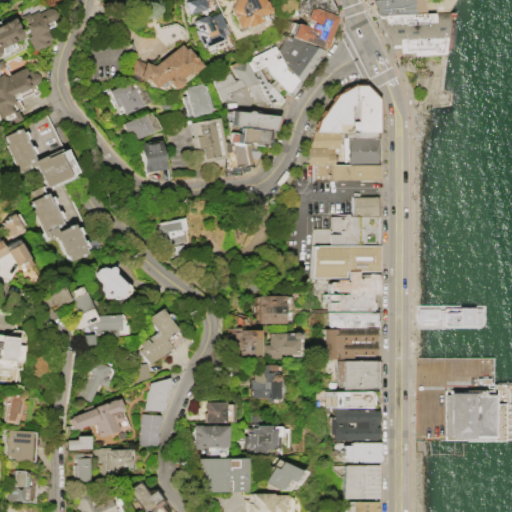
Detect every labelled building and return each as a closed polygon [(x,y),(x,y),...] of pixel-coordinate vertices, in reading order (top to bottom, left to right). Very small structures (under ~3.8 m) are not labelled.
[(201,0),(205,10),(206,13),(217,9),(225,27),(223,28),(228,38),(200,49),(187,19),(201,13),(201,12),(186,16),(182,0),(201,0)] [(261,0),(262,1),(263,0),(268,10),(257,15),(259,20),(245,27),(244,24),(237,28),(229,10),(230,10),(229,8),(232,0),(261,0)] [(295,0),(328,0),(334,12),(332,13),(314,6),(296,14),(291,2),(295,0)] [(423,0),(424,12),(376,14),(374,13),(373,9),(373,7),(370,0),(423,0)] [(51,19),(51,20),(42,24),(49,38),(47,39),(49,43),(40,47),(39,46),(32,50),(25,36),(28,35),(19,16),(26,12),(27,14),(35,10),(36,12),(45,8),(47,8),(49,7),(51,8),(52,9),(53,11),(54,12),(54,14),(53,16),(52,18),(51,19)] [(291,36),(297,22),(305,25),(306,23),(304,22),(308,9),(312,7),(335,16),(323,48),(291,36)] [(424,12),(433,12),(433,13),(447,13),(442,53),(411,54),(411,51),(397,52),(397,47),(391,47),(376,14),(424,12)] [(0,21),(10,17),(14,26),(12,27),(14,28),(15,29),(16,30),(17,31),(17,33),(17,35),(16,36),(15,38),(14,39),(0,45),(0,21)] [(298,81),(290,73),(276,49),(281,42),(286,35),(320,49),(315,56),(317,57),(312,64),(310,63),(309,64),(311,65),(306,72),(304,71),(298,81)] [(151,65),(177,43),(181,49),(184,47),(189,53),(187,54),(188,56),(190,55),(198,64),(186,74),(184,72),(177,78),(179,80),(178,84),(174,88),(169,88),(162,79),(152,87),(147,82),(135,77),(136,76),(127,72),(133,58),(142,62),(142,61),(151,65)] [(298,81),(288,95),(269,74),(267,71),(265,66),(260,69),(266,81),(267,81),(282,98),(278,104),(278,105),(266,104),(255,80),(245,60),(273,45),(276,49),(290,73),(298,81)] [(255,80),(243,86),(242,85),(226,93),(229,99),(220,101),(212,80),(223,75),(221,71),(228,68),(229,70),(228,71),(233,80),(236,79),(230,67),(231,66),(230,64),(243,57),(245,60),(255,80)] [(36,83),(27,87),(15,92),(9,95),(13,103),(10,104),(14,111),(17,109),(21,119),(17,121),(16,120),(14,121),(13,120),(10,122),(11,123),(5,125),(0,114),(0,74),(2,73),(3,75),(5,75),(5,76),(7,75),(7,74),(23,66),(26,71),(29,69),(30,72),(32,72),(34,72),(36,73),(38,74),(39,76),(39,78),(38,80),(37,82),(36,83)] [(147,101),(121,113),(118,105),(114,107),(107,90),(128,80),(134,82),(139,91),(142,90),(147,101)] [(183,87),(201,82),(201,84),(204,85),(204,88),(204,90),(206,91),(210,109),(207,110),(208,111),(197,114),(197,115),(190,116),(189,114),(185,115),(183,107),(184,107),(181,95),(185,95),(183,87)] [(350,84),(350,88),(351,88),(351,103),(348,105),(347,123),(335,123),(335,131),(311,131),(317,118),(334,93),(350,84)] [(357,131),(375,131),(375,99),(362,85),(354,85),(354,98),(357,98),(357,131)] [(229,124),(231,109),(278,115),(273,129),(229,124)] [(120,123),(148,111),(150,116),(152,115),(157,128),(133,139),(128,130),(124,132),(120,123)] [(225,157),(221,158),(222,164),(215,166),(214,159),(196,163),(194,149),(191,150),(189,136),(192,136),(189,122),(217,116),(225,157)] [(69,175),(57,151),(46,157),(44,154),(35,159),(18,127),(2,135),(6,143),(4,144),(15,166),(13,167),(16,174),(35,164),(46,186),(69,175)] [(227,141),(228,132),(237,132),(238,127),(267,129),(266,137),(269,137),(268,144),(266,144),(265,145),(251,144),(251,142),(247,142),(247,143),(246,143),(249,163),(234,165),(231,151),(225,152),(224,142),(227,141)] [(311,131),(306,146),(336,147),(336,132),(311,131)] [(164,168),(143,172),(138,142),(143,142),(144,143),(153,142),(153,140),(159,139),(164,168)] [(345,139),(346,164),(375,164),(375,139),(345,139)] [(332,148),(305,147),(305,164),(332,164),(332,148)] [(377,164),(311,164),(311,180),(377,180),(377,164)] [(47,237),(32,209),(34,208),(30,200),(46,192),(64,227),(72,223),(87,252),(71,261),(68,253),(66,254),(58,239),(57,239),(55,236),(50,238),(49,236),(47,237)] [(376,196),(350,196),(350,215),(376,215),(376,196)] [(12,212),(21,227),(9,234),(8,232),(5,233),(0,225),(3,224),(2,222),(4,221),(3,220),(6,218),(6,216),(12,212)] [(376,215),(376,229),(376,244),(311,244),(311,228),(328,228),(328,215),(376,215)] [(182,216),(185,228),(179,230),(182,241),(162,246),(157,225),(159,225),(158,222),(182,216)] [(0,243),(2,246),(15,238),(17,242),(17,241),(31,264),(24,268),(21,263),(19,264),(18,262),(14,265),(6,251),(0,254),(0,243)] [(311,277),(311,245),(376,245),(376,270),(342,271),(342,276),(311,277)] [(109,298),(107,298),(106,298),(104,297),(103,295),(103,294),(103,292),(102,291),(101,289),(101,288),(100,285),(100,283),(99,282),(96,278),(95,276),(94,275),(94,273),(95,271),(96,270),(97,268),(98,267),(100,267),(102,266),(104,267),(105,267),(107,268),(107,267),(108,266),(110,266),(111,266),(113,266),(113,268),(114,269),(114,273),(124,283),(125,284),(125,286),(125,288),(125,290),(124,291),(124,298),(109,298)] [(343,279),(343,281),(345,281),(345,271),(354,271),(354,277),(356,277),(356,280),(357,280),(357,277),(358,277),(358,273),(364,273),(374,273),(374,277),(375,277),(375,293),(373,293),(373,294),(370,294),(370,293),(369,293),(369,301),(371,303),(371,307),(369,309),(369,310),(350,310),(350,307),(345,307),(345,310),(327,310),(327,301),(335,301),(335,299),(326,299),(326,293),(345,293),(345,289),(343,289),(343,291),(335,291),(335,289),(328,289),(327,281),(335,281),(335,279),(343,279)] [(62,285),(66,292),(79,285),(83,292),(84,291),(92,306),(77,314),(70,301),(55,309),(47,293),(62,285)] [(259,295),(283,294),(283,322),(259,323),(259,295)] [(416,318),(415,318),(414,317),(413,315),(413,314),(414,312),(415,311),(416,311),(416,308),(437,308),(437,309),(441,310),(441,308),(456,308),(456,307),(472,307),(472,308),(479,308),(479,312),(479,313),(480,314),(480,315),(481,317),(481,318),(481,320),(481,321),(480,323),(479,324),(478,325),(440,325),(440,319),(435,319),(435,322),(416,322),(416,318)] [(170,346),(167,348),(169,351),(163,356),(161,353),(147,363),(141,354),(140,355),(135,348),(137,347),(138,349),(142,347),(139,343),(146,338),(149,342),(151,340),(148,336),(156,330),(147,317),(160,308),(176,329),(164,338),(170,346)] [(329,327),(329,311),(376,311),(376,328),(329,327)] [(118,314),(119,329),(116,330),(116,335),(92,336),(93,344),(80,344),(80,334),(91,333),(91,329),(88,329),(86,325),(97,319),(97,315),(118,314)] [(226,327),(239,327),(239,329),(259,329),(260,358),(226,358),(226,327)] [(373,328),(373,340),(369,340),(369,342),(373,342),(373,354),(351,355),(351,356),(343,356),(343,358),(323,358),(323,328),(373,328)] [(295,353),(279,353),(279,358),(262,358),(262,344),(268,344),(268,332),(291,332),(292,331),(295,331),(297,333),(297,336),(295,338),(295,353)] [(0,335),(15,337),(14,344),(22,345),(20,361),(13,360),(12,367),(0,365),(0,335)] [(99,384),(97,384),(89,401),(76,395),(85,376),(82,375),(90,357),(109,367),(104,376),(106,377),(107,379),(107,380),(107,382),(106,384),(104,385),(102,385),(101,385),(99,384)] [(376,360),(376,389),(341,389),(341,380),(337,380),(337,378),(335,378),(335,360),(376,360)] [(276,397),(270,397),(270,402),(265,402),(265,399),(258,399),(258,398),(257,398),(257,397),(250,397),(250,388),(247,388),(247,378),(250,378),(250,372),(260,372),(260,364),(264,364),(264,371),(267,371),(267,363),(274,363),(274,371),(275,371),(275,374),(276,376),(276,378),(275,379),(276,397)] [(160,412),(142,409),(144,399),(143,399),(145,390),(146,391),(148,382),(168,376),(166,389),(165,388),(162,401),(164,401),(162,409),(161,409),(160,412)] [(324,391),(370,390),(370,407),(324,408),(324,391)] [(445,436),(443,436),(442,394),(446,394),(446,392),(471,392),(471,393),(492,393),(492,436),(471,436),(471,438),(445,438),(445,436)] [(2,421),(7,394),(21,396),(16,423),(2,421)] [(112,398),(112,399),(117,397),(122,409),(117,411),(120,419),(114,421),(117,429),(98,436),(92,421),(75,428),(75,427),(72,428),(67,418),(70,417),(70,416),(92,407),(92,406),(103,402),(103,403),(105,402),(105,401),(112,398)] [(222,422),(203,422),(203,401),(222,401),(222,403),(228,403),(228,421),(222,421),(222,422)] [(344,408),(344,409),(347,408),(347,409),(349,409),(353,408),(353,409),(356,409),(360,409),(366,409),(366,408),(370,408),(370,410),(375,410),(376,422),(374,422),(374,426),(376,426),(376,438),(374,438),(374,439),(370,439),(366,439),(360,439),(356,440),(356,439),(354,439),(354,440),(333,440),(333,437),(332,437),(331,433),(333,433),(333,432),(328,433),(328,416),(333,416),(333,414),(332,414),(331,410),(333,410),(332,408),(344,408)] [(139,413),(158,414),(158,416),(159,416),(158,425),(157,425),(156,435),(157,435),(156,443),(155,443),(155,445),(147,444),(147,446),(137,445),(139,413)] [(225,425),(225,446),(210,447),(211,450),(205,450),(205,447),(191,447),(191,424),(199,424),(199,425),(225,425)] [(246,427),(255,427),(255,424),(268,424),(268,429),(271,429),(274,425),(277,425),(280,428),(280,433),(277,435),(277,447),(268,447),(268,448),(264,448),(264,452),(251,451),(246,451),(246,447),(242,447),(242,435),(246,435),(246,427)] [(7,429),(30,430),(28,461),(5,460),(6,443),(5,442),(5,436),(6,436),(7,429)] [(88,435),(88,448),(76,448),(66,449),(65,439),(75,439),(75,435),(88,435)] [(376,442),(376,443),(377,444),(377,448),(376,449),(376,454),(377,455),(377,458),(376,460),(376,461),(358,462),(358,458),(353,458),(353,461),(348,461),(348,458),(342,458),(342,445),(348,445),(348,442),(376,442)] [(92,448),(105,448),(105,449),(126,448),(126,458),(127,458),(128,462),(125,466),(120,465),(111,465),(111,473),(98,474),(98,459),(92,459),(92,448)] [(87,457),(88,481),(76,481),(75,479),(73,479),(72,464),(75,464),(75,458),(72,458),(72,453),(82,452),(82,457),(87,457)] [(245,457),(245,490),(225,490),(225,491),(204,491),(204,486),(201,486),(201,470),(195,470),(195,457),(245,457)] [(278,460),(294,469),(295,468),(301,471),(294,483),(290,481),(286,489),(274,488),(262,481),(270,466),(274,468),(278,460)] [(342,498),(341,464),(375,464),(375,498),(342,498)] [(27,470),(26,487),(21,487),(21,500),(5,500),(5,493),(8,493),(9,470),(27,470)] [(143,511),(126,488),(138,480),(147,492),(153,488),(165,504),(162,505),(167,511),(152,511),(149,507),(143,511)] [(79,511),(73,498),(87,491),(94,505),(107,498),(113,509),(108,511),(79,511)] [(281,511),(243,511),(243,508),(242,508),(241,498),(245,498),(245,492),(270,492),(270,494),(283,494),(283,495),(286,495),(286,508),(281,508),(281,511)] [(348,511),(348,501),(376,500),(376,511),(348,511)]
